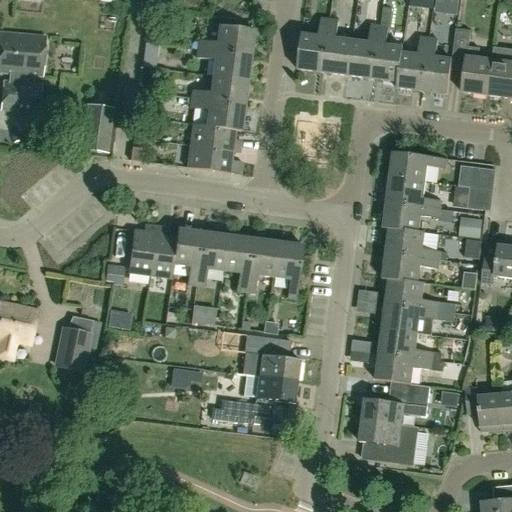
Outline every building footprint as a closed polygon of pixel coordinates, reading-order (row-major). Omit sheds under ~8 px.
[(360,17),(364,0),(363,0),(348,0),(346,14),(360,17)] [(162,30),(163,21),(150,20),(149,28),(162,30)] [(322,74),(329,21),(320,20),(318,38),(301,35),(297,71),(322,74)] [(347,77),(352,42),(336,40),(338,22),(329,21),(322,74),(347,77)] [(372,81),(379,27),(370,26),(368,44),(352,42),(347,77),(372,81)] [(198,42),(197,51),(250,58),(253,32),(218,27),(216,44),(198,42)] [(396,84),(401,55),(402,48),(386,46),(388,29),(379,27),(372,81),(396,84)] [(488,97),(494,49),(493,49),(492,62),(478,60),(479,50),(468,49),(470,33),(456,31),(452,61),(452,62),(465,64),(461,94),(488,97)] [(41,78),(44,39),(0,34),(0,74),(8,75),(7,84),(1,83),(0,100),(0,111),(38,115),(40,87),(20,85),(20,81),(16,81),(17,76),(41,78)] [(421,93),(428,40),(419,39),(416,57),(401,55),(396,84),(395,90),(421,93)] [(447,97),(452,62),(452,61),(435,59),(437,41),(428,40),(421,93),(447,97)] [(511,100),(511,51),(494,49),(488,97),(511,100)] [(246,83),(250,58),(197,51),(195,60),(213,62),(211,78),(246,83)] [(243,107),(246,83),(211,78),(209,94),(191,91),(190,100),(243,107)] [(240,134),(243,107),(190,100),(189,109),(207,112),(205,128),(234,133),(240,134)] [(114,110),(88,107),(83,152),(109,155),(114,110)] [(233,142),(234,133),(205,128),(192,126),(189,148),(231,154),(238,155),(240,143),(233,142)] [(143,149),(133,148),(131,161),(142,163),(143,149)] [(230,163),(231,154),(189,148),(186,170),(239,177),(241,164),(230,163)] [(393,154),(389,179),(425,184),(427,168),(444,170),(446,161),(393,154)] [(495,172),(472,169),(463,168),(460,187),(469,189),(493,193),(495,172)] [(423,200),(425,184),(389,179),(386,204),(439,211),(441,203),(423,200)] [(490,213),(493,193),(469,189),(467,210),(490,213)] [(420,218),(438,220),(452,222),(453,213),(439,212),(439,211),(386,204),(383,230),(390,231),(390,230),(418,234),(419,233),(418,233),(420,218)] [(149,278),(155,228),(143,227),(143,234),(132,232),(127,275),(149,278)] [(173,266),(176,238),(166,237),(167,230),(155,228),(149,278),(171,281),(173,266)] [(425,234),(419,233),(418,234),(390,230),(390,231),(383,230),(389,231),(386,255),(439,262),(440,253),(423,251),(425,234)] [(195,287),(202,234),(177,231),(176,238),(173,266),(188,268),(186,286),(195,287)] [(222,273),(227,237),(202,234),(195,287),(204,289),(206,271),(222,273)] [(245,294),(252,241),(227,237),(222,273),(238,275),(236,293),(245,294)] [(466,258),(480,260),(482,242),(468,240),(466,258)] [(272,279),(276,244),(252,241),(245,294),(254,295),(256,277),(272,279)] [(511,279),(511,244),(504,243),(504,247),(498,246),(496,261),(484,260),(481,283),(493,285),(494,278),(511,279)] [(302,247),(276,244),(272,279),(287,281),(285,299),(295,300),(302,247)] [(438,271),(439,262),(386,255),(383,281),(389,282),(389,281),(418,285),(418,284),(420,269),(438,271)] [(463,290),(476,291),(478,275),(465,273),(463,290)] [(424,285),(418,284),(418,285),(389,281),(389,282),(383,281),(383,282),(388,282),(385,306),(455,315),(457,306),(422,301),(424,285)] [(0,341),(29,347),(37,311),(0,303),(0,341)] [(454,324),(455,315),(385,306),(382,331),(418,336),(419,323),(437,325),(437,322),(454,324)] [(62,328),(54,369),(84,375),(93,335),(91,334),(93,323),(73,319),(68,330),(62,328)] [(416,352),(418,336),(382,331),(379,356),(445,365),(445,363),(442,362),(443,355),(416,352)] [(268,352),(269,339),(247,336),(245,349),(268,352)] [(297,384),(300,362),(244,355),(241,377),(246,378),(297,384)] [(413,370),(431,372),(444,374),(445,365),(379,356),(376,382),(392,384),(411,386),(413,370)] [(294,405),(297,384),(246,378),(243,397),(254,399),(254,400),(294,405)] [(404,406),(365,401),(362,423),(401,428),(403,415),(427,418),(431,389),(406,386),(404,406)] [(465,392),(466,409),(467,417),(479,416),(480,434),(504,432),(500,397),(478,399),(477,391),(465,392)] [(504,432),(511,431),(511,395),(500,397),(504,432)] [(213,409),(211,420),(253,426),(256,405),(222,401),(221,410),(213,409)] [(413,467),(418,430),(401,428),(362,423),(360,444),(383,446),(381,463),(413,467)] [(252,489),(256,479),(242,474),(238,484),(252,489)] [(482,504),(483,511),(511,511),(511,487),(506,488),(507,502),(482,504)]
